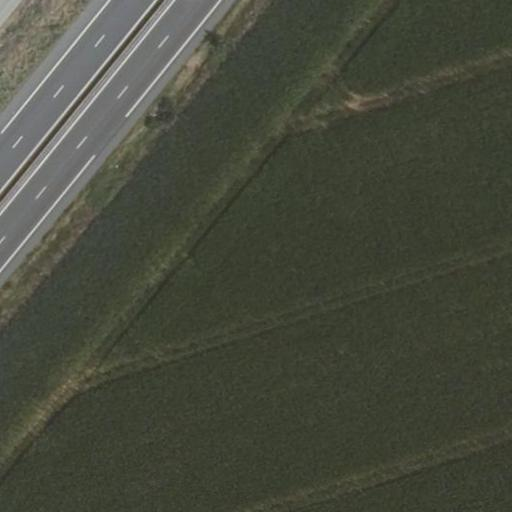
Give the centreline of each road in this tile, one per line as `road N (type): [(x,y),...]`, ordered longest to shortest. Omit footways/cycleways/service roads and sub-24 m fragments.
road 1 (trunk): [(0,242),(197,0)]
road 2 (trunk): [(133,0),(0,165)]
